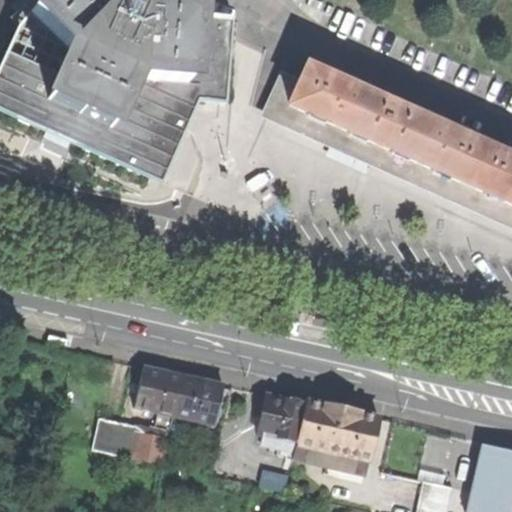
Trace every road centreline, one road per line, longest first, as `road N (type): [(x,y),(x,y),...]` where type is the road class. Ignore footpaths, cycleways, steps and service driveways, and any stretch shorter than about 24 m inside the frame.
road 1 (residential): [(511,309),(0,192)]
road 2 (secondary): [(0,292),(511,401)]
